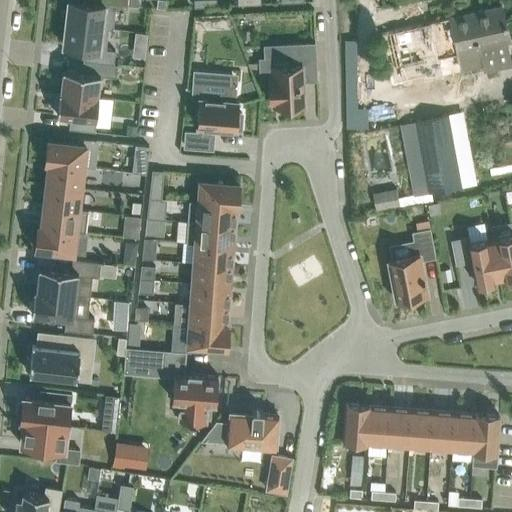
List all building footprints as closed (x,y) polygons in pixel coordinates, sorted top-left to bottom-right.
[(74,0),(68,0),(66,22),(106,26),(108,6),(122,7),(122,0),(92,0),(92,2),(74,0)] [(511,65),(511,56),(510,47),(511,47),(502,5),(433,20),(444,73),(484,64),(486,71),(511,65)] [(433,20),(381,31),(386,51),(387,57),(389,67),(402,64),(405,82),(444,73),(433,20)] [(66,22),(64,44),(91,47),(89,59),(119,63),(121,49),(103,47),(106,26),(66,22)] [(348,38),(351,125),(373,124),(372,103),(361,104),(359,38),(348,38)] [(269,57),(260,58),(261,74),(269,74),(271,100),(281,99),(281,105),(305,103),(303,79),(317,79),(316,42),(300,42),(301,49),(289,50),(289,64),(273,65),(273,60),(269,57)] [(63,69),(60,91),(100,96),(102,75),(118,77),(119,63),(89,59),(88,72),(63,69)] [(237,86),(237,69),(199,69),(199,76),(210,76),(210,85),(237,86)] [(187,130),(186,145),(213,147),(214,132),(211,132),(212,126),(242,128),(243,112),(239,112),(240,100),(224,99),(225,90),(205,88),(204,97),(200,97),(198,125),(200,125),(200,131),(187,130)] [(60,91),(57,113),(81,116),(79,128),(109,132),(111,118),(97,116),(100,96),(60,91)] [(447,113),(416,119),(430,192),(462,186),(447,113)] [(129,124),(128,133),(137,134),(138,125),(129,124)] [(87,143),(49,138),(46,160),(84,165),(87,143)] [(136,143),(133,171),(146,172),(150,145),(136,143)] [(84,165),(46,160),(46,162),(50,162),(47,183),(82,187),(84,165)] [(201,179),(199,200),(237,203),(239,203),(241,182),(201,179)] [(79,208),(82,187),(47,183),(45,204),(79,208)] [(151,184),(150,196),(161,197),(162,185),(151,184)] [(402,187),(377,190),(379,206),(404,203),(402,187)] [(150,196),(147,216),(159,217),(161,197),(150,196)] [(134,199),(133,210),(142,210),(143,200),(134,199)] [(190,199),(188,219),(236,223),(237,203),(199,200),(190,199)] [(79,208),(45,204),(42,225),(39,224),(38,225),(86,230),(89,209),(79,208)] [(147,216),(146,232),(158,233),(159,217),(147,216)] [(198,220),(188,219),(187,240),(234,244),(236,223),(198,220)] [(128,221),(127,232),(138,233),(138,222),(128,221)] [(77,230),(38,225),(36,247),(74,252),(77,230)] [(431,227),(412,230),(417,252),(390,256),(398,298),(428,293),(422,259),(437,256),(431,227)] [(498,237),(493,239),(500,277),(505,276),(505,277),(508,276),(511,280),(511,279),(511,233),(498,236),(498,237)] [(500,277),(493,239),(487,240),(487,238),(469,241),(468,236),(452,239),(456,262),(472,259),(477,283),(496,279),(496,278),(500,277)] [(234,244),(196,241),(195,261),(232,264),(234,244)] [(125,242),(123,263),(136,265),(138,244),(125,242)] [(144,246),(143,257),(156,258),(157,247),(144,246)] [(35,288),(35,289),(91,296),(93,275),(100,276),(101,261),(74,257),(72,269),(40,265),(37,288),(35,288)] [(232,264),(195,261),(193,282),(231,285),(232,264)] [(142,263),(140,277),(155,278),(156,265),(142,263)] [(450,267),(441,269),(443,279),(452,278),(450,267)] [(140,277),(139,291),(153,292),(155,278),(140,277)] [(231,285),(193,282),(192,301),(229,305),(231,285)] [(35,289),(32,313),(67,317),(65,329),(93,332),(95,317),(88,316),(91,296),(35,289)] [(114,300),(114,311),(128,312),(128,301),(114,300)] [(229,305),(191,302),(190,322),(230,325),(230,324),(228,324),(229,305)] [(137,304),(135,318),(149,319),(150,306),(137,304)] [(230,325),(190,322),(188,343),(228,346),(230,325)] [(115,324),(114,334),(127,336),(129,326),(115,324)] [(130,331),(128,343),(141,344),(142,333),(130,331)] [(28,356),(26,369),(30,369),(30,372),(77,377),(79,363),(92,364),(95,337),(59,333),(57,346),(33,343),(32,356),(28,356)] [(118,341),(116,358),(125,359),(126,353),(126,346),(127,342),(118,341)] [(166,348),(126,346),(126,353),(125,359),(124,371),(164,374),(166,348)] [(196,420),(207,421),(207,418),(211,419),(212,405),(208,405),(208,401),(216,402),(219,374),(205,373),(205,372),(200,372),(200,373),(193,373),(193,371),(188,371),(188,372),(175,371),(173,399),(181,399),(179,419),(191,419),(190,421),(196,422),(196,420)] [(81,390),(51,386),(49,399),(25,396),(22,419),(61,424),(63,402),(79,404),(81,390)] [(105,407),(102,428),(116,430),(119,409),(120,394),(106,393),(105,407)] [(369,403),(347,402),(344,438),(367,440),(369,403)] [(391,405),(369,403),(367,440),(388,442),(391,405)] [(410,443),(413,407),(391,405),(388,442),(410,443)] [(220,418),(204,438),(229,440),(228,446),(275,449),(279,413),(264,412),(264,408),(255,407),(254,407),(254,408),(253,408),(253,409),(252,409),(252,410),(252,411),(252,413),(231,412),(230,419),(220,418)] [(434,408),(413,407),(410,443),(431,445),(434,408)] [(456,410),(434,408),(431,445),(453,447),(456,410)] [(477,412),(456,410),(453,447),(474,448),(477,412)] [(500,413),(477,412),(474,448),(497,450),(500,413)] [(61,424),(22,419),(20,443),(44,446),(42,458),(72,461),(74,449),(59,447),(61,424)] [(117,440),(113,467),(124,469),(128,442),(117,440)] [(273,453),(267,488),(286,491),(292,456),(273,453)] [(84,455),(83,463),(90,464),(99,466),(101,457),(84,455)] [(353,460),(351,478),(361,479),(363,461),(353,460)] [(90,464),(88,476),(100,478),(102,466),(99,466),(90,464)] [(121,482),(117,506),(130,508),(134,484),(121,482)] [(17,497),(13,511),(58,511),(63,488),(46,485),(44,494),(24,491),(22,498),(17,497)] [(363,488),(351,487),(350,495),(362,496),(363,488)] [(384,498),(384,490),(372,489),(372,497),(384,498)] [(396,491),(384,490),(384,498),(396,499),(396,491)] [(65,496),(62,511),(94,511),(95,507),(89,505),(79,504),(80,499),(65,496)] [(470,497),(459,496),(458,504),(470,505),(470,497)] [(483,497),(470,497),(470,505),(482,505),(483,497)] [(427,499),(415,498),(414,506),(426,507),(427,499)] [(439,500),(427,499),(427,507),(438,508),(439,500)]
